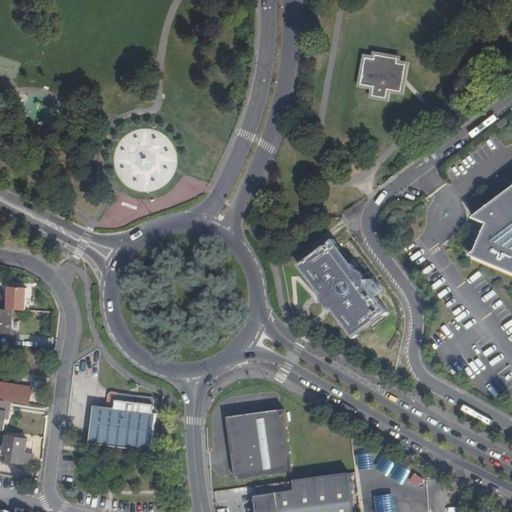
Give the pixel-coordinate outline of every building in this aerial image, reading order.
[(377,58),(368,56),(363,83),(376,86),(375,94),(388,97),(390,89),(403,91),(409,64),(399,62),(400,58),(378,53),(377,58)] [(510,124),(506,118),(499,124),(503,129),(506,126),(510,124)] [(163,150),(163,178),(172,178),(172,156),(172,150),(163,150)] [(511,187),(475,216),(489,222),(485,231),(482,239),(477,250),(471,254),(511,270),(511,187)] [(298,266),(322,299),(352,340),(390,312),(366,280),(335,239),(298,266)] [(25,287),(6,287),(5,310),(24,311),(25,287)] [(4,312),(5,297),(0,296),(0,333),(11,334),(13,312),(4,312)] [(0,398),(30,403),(33,391),(0,385),(0,398)] [(115,402),(116,395),(111,394),(108,397),(107,409),(115,410),(115,402)] [(115,402),(153,407),(154,400),(116,395),(115,402)] [(30,407),(30,403),(0,398),(0,402),(11,404),(30,407)] [(0,432),(4,433),(7,414),(10,414),(11,404),(0,402),(0,432)] [(152,415),(153,407),(115,402),(115,410),(107,409),(93,407),(88,444),(150,453),(155,415),(152,415)] [(284,411),(227,420),(236,482),(294,473),(284,411)] [(26,456),(28,442),(7,438),(4,456),(11,457),(10,463),(32,467),(34,457),(26,456)] [(410,481),(421,487),(425,479),(415,473),(410,481)] [(354,511),(349,474),(294,482),(296,492),(267,497),(265,499),(267,511),(354,511)] [(377,499),(379,511),(393,511),(391,497),(377,499)]
